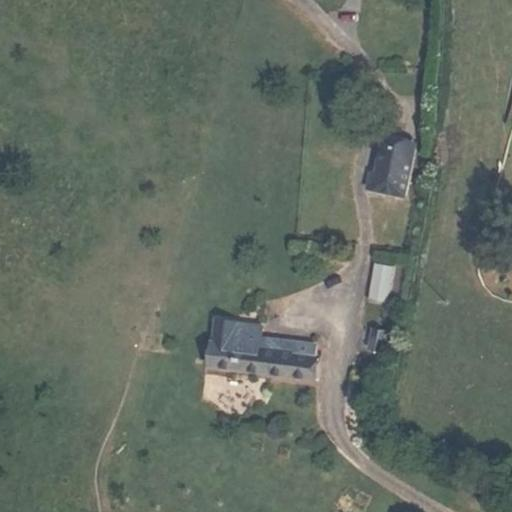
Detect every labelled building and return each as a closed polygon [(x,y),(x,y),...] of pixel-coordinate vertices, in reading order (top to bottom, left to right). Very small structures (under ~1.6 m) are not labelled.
[(382,130),(380,137),(412,143),(413,136),(382,130)] [(412,143),(380,137),(374,167),(368,165),(364,182),(402,190),(412,143)] [(216,322),(213,344),(228,346),(229,338),(261,341),(261,338),(260,338),(262,326),(216,322)] [(371,343),(382,346),(386,326),(374,324),(371,343)] [(209,367),(266,374),(271,339),(261,338),(261,341),(229,338),(228,346),(213,344),(212,343),(209,367)] [(271,339),(266,374),(311,379),(315,345),(271,339)]
